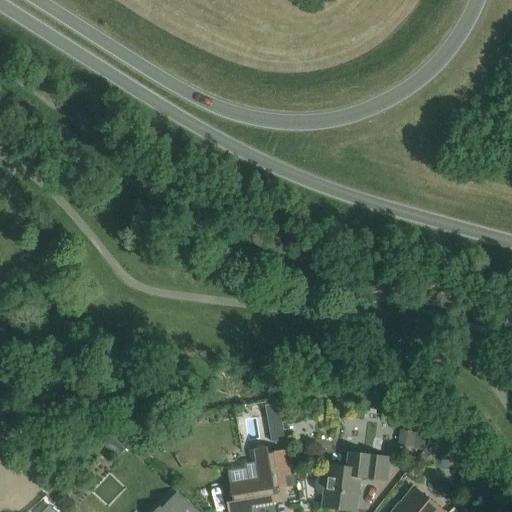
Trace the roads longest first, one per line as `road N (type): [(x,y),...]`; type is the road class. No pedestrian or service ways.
road 1 (primary): [(0,5),(251,158),(315,186),(511,242)]
road 2 (primary): [(476,0),(445,51),(395,95),(292,122),(201,101),(37,0)]
